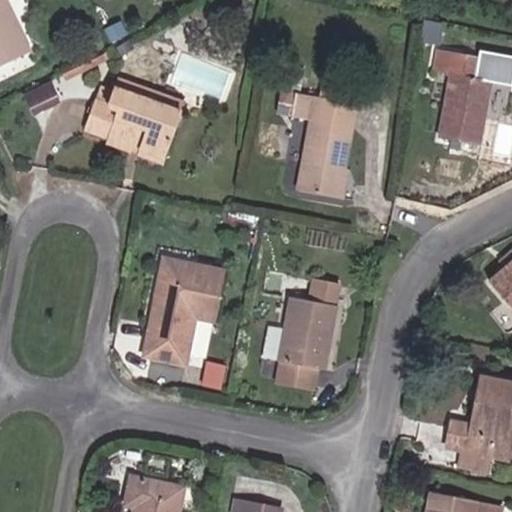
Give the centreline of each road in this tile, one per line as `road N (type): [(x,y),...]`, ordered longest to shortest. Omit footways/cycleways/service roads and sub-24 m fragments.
road 1 (residential): [(1,376),(28,222),(46,206),(80,206),(106,246),(82,395)]
road 2 (residential): [(511,208),(444,241),(407,298),(374,461)]
road 3 (residential): [(374,461),(82,395)]
